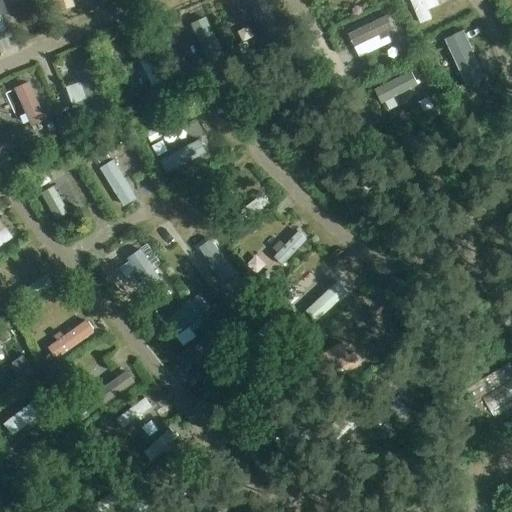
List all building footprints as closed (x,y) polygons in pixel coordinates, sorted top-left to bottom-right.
[(0,0),(0,30),(1,34),(15,28),(3,0),(0,0)] [(58,0),(63,12),(76,8),(73,0),(58,0)] [(269,0),(263,0),(256,3),(267,34),(280,29),(269,0)] [(410,0),(420,24),(433,19),(429,8),(441,4),(439,0),(410,0)] [(390,13),(350,32),(357,49),(398,29),(390,13)] [(209,58),(222,53),(209,17),(196,22),(209,58)] [(447,70),(461,63),(442,25),(428,32),(447,70)] [(405,37),(395,41),(401,54),(410,50),(405,37)] [(63,79),(95,67),(86,43),(54,56),(63,79)] [(150,45),(138,51),(158,91),(170,85),(150,45)] [(422,61),(412,66),(418,78),(428,73),(422,61)] [(79,115),(109,109),(101,76),(72,82),(79,115)] [(35,126),(53,120),(39,79),(21,85),(35,126)] [(15,108),(26,104),(21,89),(9,93),(15,108)] [(73,127),(69,118),(63,120),(66,129),(73,127)] [(46,125),(50,133),(56,130),(52,122),(46,125)] [(167,124),(152,136),(160,145),(174,133),(167,124)] [(176,167),(209,150),(202,137),(170,154),(176,167)] [(95,155),(101,165),(111,158),(104,149),(95,155)] [(126,168),(140,162),(134,149),(120,155),(126,168)] [(36,179),(42,187),(51,182),(45,173),(36,179)] [(56,184),(43,191),(58,219),(72,212),(56,184)] [(3,215),(0,217),(0,247),(18,236),(3,215)] [(303,228),(273,255),(283,266),(313,239),(303,228)] [(212,239),(199,249),(216,271),(229,261),(212,239)] [(135,301),(164,289),(146,249),(118,262),(135,301)] [(4,304),(10,315),(19,309),(13,299),(4,304)] [(55,336),(58,340),(47,346),(54,358),(98,332),(88,317),(55,336)] [(217,325),(203,340),(194,333),(185,342),(204,359),(227,334),(217,325)] [(41,361),(46,368),(55,362),(50,354),(41,361)] [(23,379),(37,369),(27,356),(13,366),(23,379)] [(511,367),(509,363),(466,389),(494,436),(511,425),(511,367)] [(100,388),(109,400),(126,388),(117,375),(100,388)] [(16,435),(46,411),(36,398),(5,423),(16,435)] [(118,430),(148,419),(142,406),(113,417),(118,430)] [(377,432),(387,441),(395,432),(386,423),(377,432)] [(159,472),(183,453),(167,432),(143,451),(159,472)]
